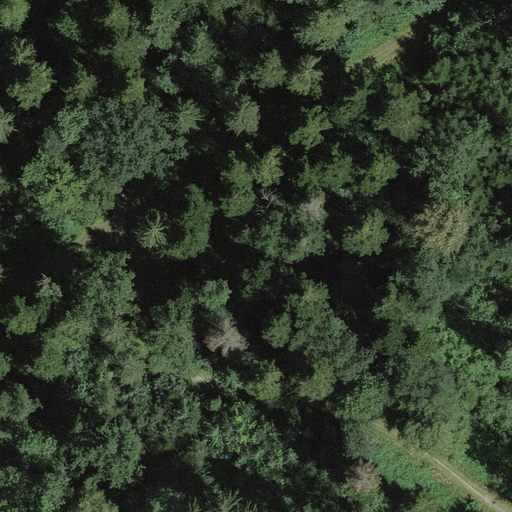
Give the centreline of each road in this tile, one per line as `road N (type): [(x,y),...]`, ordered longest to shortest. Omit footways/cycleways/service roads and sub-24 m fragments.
road 1 (track): [(82,0),(147,333),(169,364),(376,421),(507,511)]
road 2 (track): [(0,297),(472,0)]
